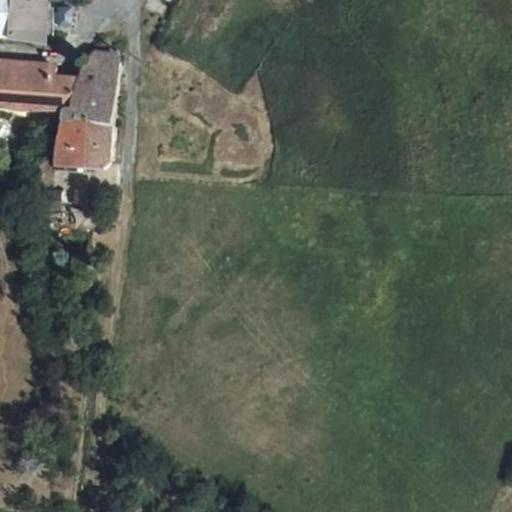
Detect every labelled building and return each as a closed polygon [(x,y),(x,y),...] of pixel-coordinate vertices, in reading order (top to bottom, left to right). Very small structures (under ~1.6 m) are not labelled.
[(0,0),(0,50),(32,54),(33,0),(0,0)] [(65,78),(0,72),(0,162),(10,162),(12,131),(47,134),(99,137),(105,68),(76,65),(65,78)] [(97,162),(99,137),(47,134),(46,160),(97,162)] [(46,160),(46,167),(47,183),(65,185),(65,177),(96,179),(97,162),(46,160)] [(50,206),(26,207),(26,225),(51,224),(50,206)]
